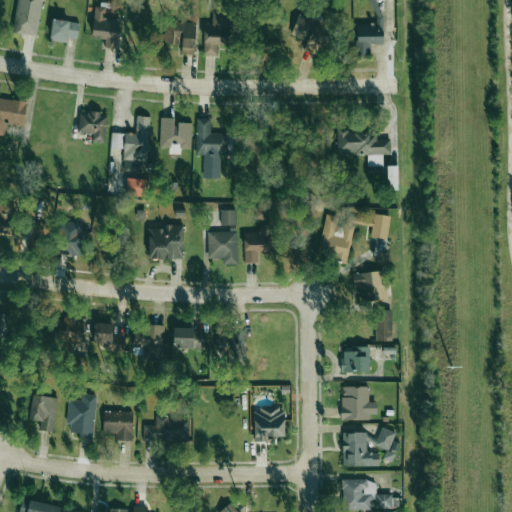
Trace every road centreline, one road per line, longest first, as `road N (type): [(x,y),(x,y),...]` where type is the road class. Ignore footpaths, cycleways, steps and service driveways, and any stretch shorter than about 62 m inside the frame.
road 1 (residential): [(396,87),(199,88),(0,62)]
road 2 (residential): [(0,275),(118,291),(307,296)]
road 3 (residential): [(1,459),(116,475),(307,470)]
road 4 (residential): [(307,511),(307,296)]
